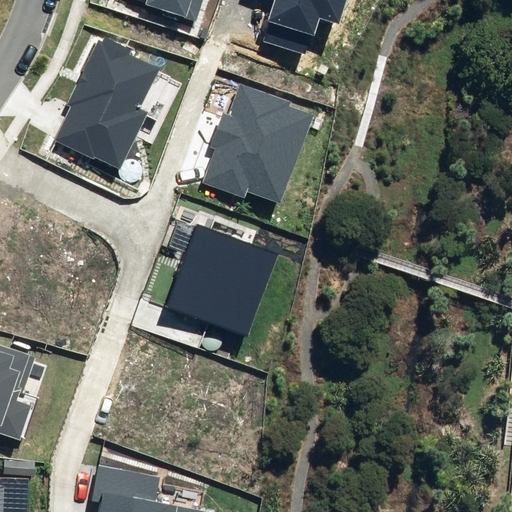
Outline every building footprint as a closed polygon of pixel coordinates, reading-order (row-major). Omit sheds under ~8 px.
[(148,0),(194,15),(199,0),(148,0)] [(130,47),(100,32),(68,99),(72,101),(55,137),(117,166),(144,109),(134,104),(154,64),(128,51),(130,47)] [(277,197),(309,111),(287,102),(288,99),(241,82),(229,112),(222,110),(211,141),(217,144),(205,178),(244,192),(246,185),(277,197)] [(245,332),(277,249),(196,218),(164,301),(245,332)] [(0,439),(14,444),(28,402),(20,399),(35,352),(0,340),(0,439)] [(157,474),(100,463),(94,496),(102,498),(99,511),(212,511),(213,508),(153,496),(157,474)]
